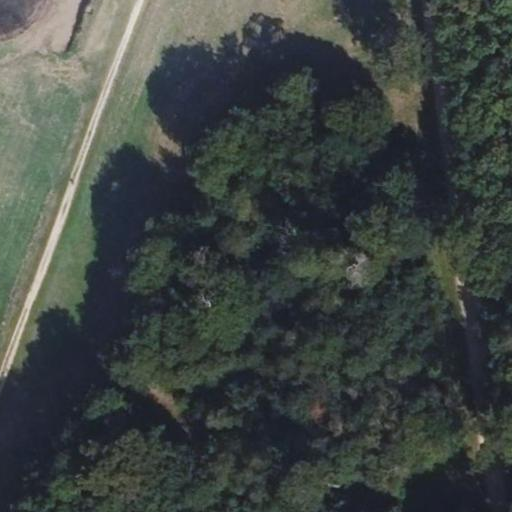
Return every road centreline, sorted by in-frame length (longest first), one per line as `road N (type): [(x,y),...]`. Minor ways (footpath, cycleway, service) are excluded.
road 1 (track): [(429,0),(497,511)]
road 2 (track): [(139,0),(0,388)]
